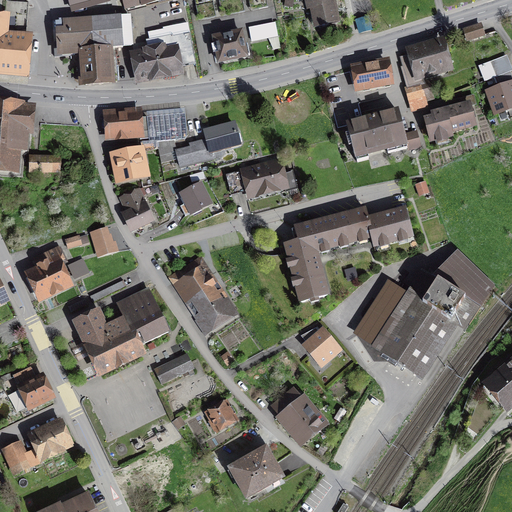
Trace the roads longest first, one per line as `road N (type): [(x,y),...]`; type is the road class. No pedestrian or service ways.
road 1 (primary): [(87,98),(233,86),(511,4)]
road 2 (residential): [(136,251),(233,389),(342,481)]
road 3 (residential): [(391,184),(136,251)]
road 4 (residential): [(0,251),(70,402)]
road 5 (residential): [(87,98),(110,197),(136,251)]
road 6 (track): [(446,478),(475,381),(511,338)]
road 7 (unknown): [(70,402),(165,348),(184,319)]
road 8 (unclassified): [(511,421),(500,424),(415,511)]
road 9 (unknown): [(4,260),(123,229)]
road 10 (residential): [(70,402),(121,511)]
